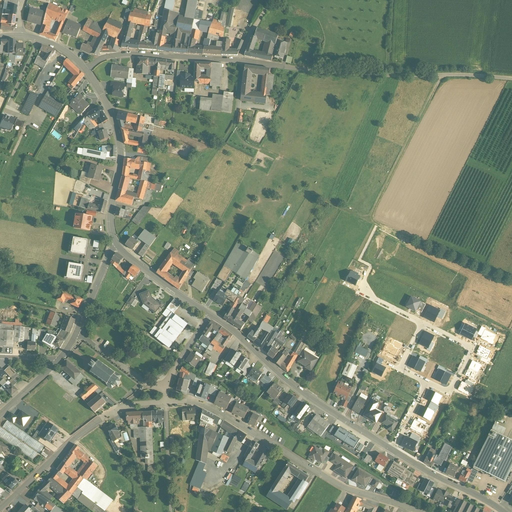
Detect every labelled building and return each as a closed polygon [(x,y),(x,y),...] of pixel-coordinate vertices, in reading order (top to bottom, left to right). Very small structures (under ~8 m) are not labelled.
[(165,0),(165,3),(164,11),(170,12),(172,0),(165,0)] [(188,0),(184,18),(194,20),(196,11),(197,0),(188,0)] [(61,23),(63,24),(68,12),(49,4),(47,9),(47,11),(45,17),(52,19),(61,23)] [(17,6),(10,5),(9,16),(15,16),(17,9),(17,6)] [(147,15),(148,12),(132,8),(130,13),(147,17),(147,15)] [(234,9),(229,8),(226,26),(230,27),(234,9)] [(43,12),(30,9),(27,21),(40,25),(42,16),(43,12)] [(160,32),(160,33),(165,33),(175,34),(175,32),(177,25),(179,17),(179,14),(170,12),(164,11),(163,14),(162,18),(161,29),(160,32)] [(202,12),(196,11),(194,20),(200,21),(202,12)] [(129,19),(128,22),(134,23),(142,25),(144,26),(145,26),(147,17),(130,13),(129,19)] [(147,15),(147,17),(145,26),(147,26),(155,28),(161,29),(162,18),(147,15)] [(15,16),(9,16),(8,20),(1,19),(0,23),(14,26),(15,16)] [(52,19),(45,17),(43,24),(43,25),(49,28),(52,19)] [(184,18),(179,17),(177,25),(175,32),(180,33),(186,34),(184,44),(189,45),(191,35),(192,31),(194,20),(184,18)] [(106,24),(111,26),(114,21),(109,18),(106,24)] [(87,20),(87,22),(103,30),(104,27),(97,23),(96,25),(87,20)] [(200,21),(194,20),(192,31),(200,32),(208,34),(212,25),(212,23),(200,21)] [(219,21),(214,20),(212,23),(212,25),(225,28),(225,23),(219,21)] [(81,26),(68,21),(63,33),(68,36),(69,34),(76,38),(81,26)] [(95,36),(99,38),(102,31),(103,30),(87,22),(83,30),(95,36)] [(134,23),(128,22),(127,25),(124,37),(128,39),(130,32),(132,31),(134,23)] [(123,26),(117,23),(114,28),(120,31),(123,26)] [(103,30),(102,31),(107,34),(113,37),(117,38),(120,31),(114,28),(111,26),(106,24),(104,27),(103,30)] [(49,28),(43,25),(40,35),(49,39),(51,35),(47,33),(49,28)] [(137,43),(136,43),(135,44),(135,49),(138,50),(139,49),(140,43),(143,32),(144,26),(142,25),(137,43)] [(225,28),(212,25),(208,34),(215,36),(223,38),(224,33),(225,29),(225,28)] [(143,32),(140,43),(139,49),(143,50),(143,44),(147,26),(145,26),(144,26),(143,32)] [(60,29),(59,29),(55,37),(51,35),(49,39),(55,41),(60,29)] [(278,35),(257,29),(254,37),(256,38),(266,41),(268,42),(268,39),(276,42),(276,41),(278,35)] [(99,38),(98,40),(103,42),(107,34),(102,31),(99,38)] [(200,32),(192,31),(191,35),(189,45),(188,49),(192,49),(192,47),(193,47),(195,40),(197,41),(200,32)] [(90,46),(82,44),(80,50),(90,55),(91,54),(98,40),(99,38),(95,36),(90,46)] [(152,45),(147,44),(143,44),(143,50),(156,50),(159,37),(154,36),(152,45)] [(117,38),(113,37),(110,48),(101,48),(100,49),(101,50),(100,53),(116,52),(119,41),(116,40),(117,38)] [(132,42),(128,42),(128,39),(124,37),(121,48),(135,49),(135,44),(132,42)] [(169,48),(162,47),(165,37),(159,37),(157,50),(168,52),(169,48)] [(252,37),(249,44),(244,56),(260,59),(261,55),(257,54),(257,53),(253,52),(252,51),(256,38),(254,37),(252,37)] [(228,40),(223,39),(223,43),(221,55),(233,55),(235,51),(228,51),(229,40),(228,40)] [(276,42),(268,39),(268,42),(266,41),(263,55),(261,55),(260,59),(271,61),(272,56),(275,45),(276,42)] [(15,40),(9,40),(4,40),(4,45),(9,45),(9,54),(15,55),(15,45),(15,40)] [(103,42),(98,40),(91,54),(98,56),(100,53),(101,50),(100,49),(101,48),(104,43),(103,42)] [(184,47),(178,47),(179,41),(174,40),(173,48),(172,53),(183,54),(184,47)] [(239,40),(235,49),(235,51),(233,55),(237,55),(243,42),(239,40)] [(287,44),(276,41),(276,42),(275,45),(272,56),(283,58),(287,44)] [(55,50),(46,47),(44,51),(47,52),(47,53),(48,54),(44,61),(47,63),(52,55),(55,50)] [(15,55),(9,54),(8,60),(7,62),(10,62),(15,62),(15,60),(15,56),(15,55)] [(44,61),(37,57),(34,64),(43,69),(44,67),(47,63),(44,61)] [(148,59),(139,59),(137,75),(146,75),(148,64),(148,59)] [(166,61),(156,60),(156,65),(155,71),(160,71),(160,67),(163,67),(163,66),(166,66),(166,61)] [(174,71),(175,62),(166,61),(166,66),(170,67),(169,70),(174,71)] [(204,63),(195,63),(194,77),(200,77),(200,76),(200,68),(204,68),(204,63)] [(217,64),(204,63),(204,68),(207,68),(207,76),(215,76),(217,64)] [(71,64),(68,68),(76,76),(69,84),(74,88),(84,76),(71,64)] [(129,68),(118,67),(118,66),(112,66),(112,72),(112,77),(127,79),(128,79),(129,73),(129,69),(129,68)] [(250,67),(245,67),(243,83),(250,83),(252,73),(261,74),(262,69),(252,68),(252,67),(250,66),(250,67)] [(270,70),(262,69),(261,74),(264,75),(262,95),(267,96),(271,96),(273,76),(269,75),(270,70)] [(182,75),(181,75),(181,80),(181,88),(194,89),(194,83),(194,77),(187,76),(187,75),(182,75)] [(199,83),(194,83),(194,89),(194,90),(220,92),(221,76),(215,76),(215,82),(214,87),(210,86),(210,84),(199,84),(199,83)] [(207,76),(200,76),(200,77),(194,77),(194,83),(199,83),(199,84),(210,84),(210,86),(214,87),(215,82),(215,76),(207,76)] [(249,94),(250,83),(243,83),(242,93),(249,94)] [(119,84),(119,87),(114,87),(113,96),(118,96),(119,98),(121,98),(122,97),(123,97),(124,85),(119,84)] [(37,97),(30,93),(21,112),(28,116),(37,97)] [(249,94),(242,93),(241,101),(265,104),(267,96),(262,95),(249,94)] [(232,114),(234,95),(224,94),(224,97),(214,96),(213,99),(201,98),(200,111),(232,114)] [(89,106),(82,100),(83,99),(79,95),(70,106),(80,115),(89,106)] [(63,106),(45,96),(39,108),(56,118),(63,106)] [(108,121),(100,108),(92,112),(95,118),(100,116),(104,123),(108,121)] [(128,114),(119,112),(117,119),(118,120),(122,120),(126,121),(128,114)] [(137,116),(128,114),(126,121),(136,123),(137,116)] [(91,120),(88,116),(85,120),(84,122),(88,128),(89,129),(94,129),(97,126),(92,120),(91,120)] [(144,118),(137,116),(136,123),(135,127),(142,128),(143,125),(144,118)] [(14,120),(4,117),(0,126),(0,127),(8,131),(10,130),(11,128),(10,126),(10,125),(12,125),(14,120)] [(82,117),(77,123),(81,127),(84,122),(85,120),(82,117)] [(24,123),(16,120),(14,125),(15,126),(22,129),(24,123)] [(122,120),(118,120),(120,128),(121,129),(134,132),(135,129),(124,126),(123,124),(122,120)] [(88,128),(84,122),(81,127),(79,130),(84,133),(88,128)] [(102,124),(97,126),(94,129),(95,133),(99,132),(103,131),(102,124)] [(134,132),(121,129),(122,135),(127,136),(127,135),(134,137),(140,137),(141,133),(134,132)] [(103,131),(99,132),(101,140),(101,141),(109,139),(106,130),(103,131)] [(140,137),(139,143),(138,147),(145,149),(146,143),(148,135),(141,133),(140,137)] [(127,136),(122,135),(124,144),(133,146),(133,142),(129,141),(127,140),(127,136)] [(116,147),(108,147),(108,152),(111,152),(111,158),(116,158),(116,147)] [(116,162),(116,158),(111,158),(111,152),(108,152),(102,152),(81,148),(79,155),(98,159),(100,153),(106,154),(105,160),(116,162)] [(136,160),(124,159),(123,167),(128,168),(135,168),(136,160)] [(149,164),(142,163),(141,169),(140,177),(139,181),(142,181),(144,182),(144,181),(148,182),(151,164),(149,164)] [(103,169),(91,165),(89,174),(87,178),(87,179),(91,180),(99,182),(103,169)] [(128,168),(123,167),(122,177),(129,179),(134,180),(139,181),(140,177),(135,176),(134,177),(129,176),(127,176),(128,168)] [(89,186),(91,180),(87,179),(87,178),(81,176),(80,181),(89,186)] [(144,181),(144,182),(142,181),(141,185),(138,195),(136,199),(142,200),(146,188),(149,189),(150,183),(148,182),(144,181)] [(128,184),(121,183),(118,193),(125,195),(126,192),(128,184)] [(164,186),(153,184),(151,189),(163,192),(164,186)] [(125,195),(118,193),(116,201),(132,206),(134,198),(131,197),(125,195)] [(83,199),(81,208),(88,210),(89,205),(90,201),(83,199)] [(108,202),(102,200),(101,207),(98,207),(92,206),(91,211),(103,214),(108,202)] [(143,207),(132,221),(137,226),(152,208),(143,207)] [(123,210),(118,209),(116,216),(123,218),(124,214),(125,211),(123,210)] [(92,218),(76,215),(74,228),(89,231),(90,226),(91,226),(92,225),(92,224),(92,223),(91,223),(92,218)] [(186,224),(181,234),(184,235),(186,231),(188,232),(191,227),(186,224)] [(156,239),(145,230),(139,238),(141,240),(146,244),(148,245),(150,247),(156,239)] [(85,256),(88,240),(75,238),(74,241),(72,241),(70,250),(72,250),(72,254),(85,256)] [(136,241),(132,239),(130,241),(126,246),(133,251),(138,243),(136,241)] [(217,278),(225,282),(232,271),(246,280),(259,255),(238,241),(217,278)] [(150,247),(146,244),(138,255),(142,258),(150,247)] [(174,248),(171,253),(191,267),(194,263),(189,260),(188,261),(178,255),(180,252),(174,248)] [(124,259),(116,253),(112,260),(119,265),(124,259)] [(191,267),(171,253),(166,259),(184,271),(189,274),(191,271),(192,268),(191,267)] [(166,259),(156,273),(170,283),(173,279),(165,273),(171,262),(166,259)] [(119,265),(112,260),(110,263),(116,269),(118,266),(119,265)] [(81,281),(84,266),(70,264),(70,267),(68,266),(66,276),(68,276),(68,279),(81,281)] [(140,271),(133,266),(125,277),(128,280),(131,275),(135,277),(140,271)] [(189,274),(184,271),(179,278),(178,278),(178,279),(175,277),(173,279),(170,283),(179,290),(187,276),(189,274)] [(207,278),(198,272),(194,279),(196,280),(192,286),(202,293),(206,286),(203,284),(207,278)] [(354,273),(353,274),(351,273),(346,281),(356,286),(360,277),(358,276),(358,275),(354,273)] [(246,282),(241,290),(244,292),(245,289),(247,289),(249,287),(250,285),(246,282)] [(237,296),(239,292),(233,288),(230,293),(228,296),(228,297),(227,299),(233,303),(237,296)] [(68,294),(61,291),(57,300),(64,303),(66,299),(68,294)] [(224,295),(219,292),(216,296),(216,297),(214,301),(222,306),(227,299),(228,297),(228,296),(230,293),(227,291),(225,294),(224,295)] [(159,304),(151,298),(149,292),(140,295),(142,301),(143,300),(144,303),(150,308),(149,309),(155,313),(159,307),(161,309),(164,305),(161,302),(159,304)] [(74,297),(68,294),(66,299),(72,302),(74,297)] [(77,298),(74,297),(72,302),(71,305),(78,308),(82,300),(78,299),(79,297),(77,296),(77,298)] [(237,304),(241,306),(241,305),(243,302),(244,300),(237,296),(233,303),(230,307),(234,309),(237,304)] [(406,308),(415,312),(416,310),(420,302),(411,298),(406,308)] [(174,299),(167,309),(173,314),(180,305),(177,303),(178,302),(174,299)] [(425,305),(420,302),(416,310),(422,312),(425,305)] [(245,308),(241,305),(241,306),(238,310),(242,313),(246,316),(249,318),(252,313),(248,310),(245,308)] [(439,311),(430,306),(424,318),(434,322),(436,317),(439,311)] [(230,307),(224,318),(230,323),(233,318),(230,316),(234,309),(230,307)] [(254,321),(261,310),(260,309),(256,307),(252,313),(249,318),(254,321)] [(173,314),(167,309),(163,313),(168,317),(153,336),(169,348),(170,347),(187,325),(183,322),(173,314)] [(440,309),(439,311),(436,317),(442,320),(446,312),(440,309)] [(233,318),(230,323),(237,328),(240,324),(241,324),(241,323),(237,320),(242,313),(238,310),(233,318)] [(60,315),(51,312),(46,325),(55,328),(60,315)] [(241,323),(241,324),(244,326),(249,318),(246,316),(241,323)] [(75,320),(67,317),(64,325),(63,324),(61,331),(69,334),(70,334),(75,320)] [(222,328),(211,321),(205,331),(209,333),(212,328),(219,333),(219,332),(222,328)] [(274,328),(267,324),(264,329),(268,331),(271,333),(272,331),(274,328)] [(321,326),(316,324),(310,334),(315,337),(321,326)] [(471,327),(465,325),(465,326),(462,331),(460,335),(466,338),(471,327)] [(24,343),(25,328),(14,326),(14,331),(13,342),(14,342),(24,343)] [(250,334),(248,337),(250,339),(254,342),(256,339),(257,338),(256,338),(258,336),(257,335),(261,329),(259,328),(258,327),(252,335),(250,334)] [(471,327),(466,338),(471,340),(473,336),(475,332),(476,330),(471,327)] [(233,336),(222,328),(219,332),(223,335),(226,337),(221,345),(225,348),(233,336)] [(14,331),(0,330),(0,346),(13,347),(14,342),(13,342),(14,331)] [(481,337),(480,339),(487,342),(487,343),(492,345),(494,342),(493,341),(496,335),(485,330),(481,337)] [(61,331),(57,337),(64,341),(69,334),(61,331)] [(268,331),(262,340),(265,342),(271,333),(268,331)] [(272,331),(264,345),(268,347),(270,348),(271,346),(278,334),(272,331)] [(219,333),(213,340),(217,343),(223,335),(219,332),(219,333)] [(428,348),(431,342),(434,336),(425,332),(419,344),(427,348),(428,348)] [(48,335),(47,334),(43,342),(51,347),(53,345),(57,337),(54,336),(48,335)] [(213,341),(208,338),(203,335),(199,340),(209,347),(210,345),(213,341)] [(64,341),(57,337),(53,345),(51,347),(53,349),(55,346),(60,349),(64,341)] [(261,342),(256,339),(254,342),(253,343),(261,349),(265,342),(262,340),(261,342)] [(284,344),(276,339),(274,342),(277,344),(282,347),(284,344)] [(217,343),(213,340),(213,341),(210,345),(214,347),(213,349),(216,351),(217,349),(221,352),(225,348),(221,345),(217,343)] [(394,340),(392,345),(399,348),(398,349),(399,350),(402,344),(394,340)] [(439,342),(435,350),(434,352),(442,357),(444,354),(446,349),(448,344),(440,340),(439,342)] [(274,342),(271,346),(272,347),(268,354),(267,355),(273,360),(279,352),(275,349),(275,347),(277,344),(274,342)] [(293,353),(298,356),(301,350),(304,344),(300,342),(293,353)] [(384,354),(393,359),(398,349),(399,348),(392,345),(389,343),(384,354)] [(477,352),(476,355),(481,358),(487,360),(488,358),(491,352),(480,346),(477,352)] [(366,357),(369,352),(358,347),(355,352),(366,357)] [(455,347),(453,350),(449,358),(448,360),(457,364),(463,351),(455,347)] [(289,350),(286,348),(282,354),(285,357),(285,358),(291,351),(289,350)] [(315,354),(306,349),(304,352),(313,357),(315,354)] [(237,352),(236,353),(232,350),(230,354),(226,360),(228,361),(235,365),(241,356),(240,356),(241,355),(237,352)] [(200,358),(192,353),(186,362),(194,367),(200,358)] [(280,353),(273,362),(283,369),(285,366),(281,363),(285,357),(282,354),(280,353)] [(312,358),(303,353),(297,362),(305,367),(305,368),(310,371),(317,360),(313,357),(312,358)] [(246,358),(244,359),(241,356),(235,365),(238,367),(237,368),(242,372),(243,372),(247,366),(246,366),(246,364),(248,361),(247,360),(247,359),(246,358)] [(295,360),(290,357),(285,366),(283,369),(287,373),(295,360)] [(408,366),(420,372),(425,363),(418,360),(413,357),(408,366)] [(381,367),(384,360),(379,358),(376,364),(377,364),(381,367)] [(468,368),(478,373),(482,365),(476,362),(472,360),(468,368)] [(81,373),(67,361),(61,368),(72,377),(75,380),(80,374),(81,373)] [(110,370),(107,368),(107,367),(107,366),(106,367),(103,365),(103,364),(102,365),(99,362),(99,361),(98,362),(97,361),(97,362),(98,362),(96,365),(93,363),(93,361),(92,362),(92,363),(90,366),(89,366),(89,367),(90,367),(93,369),(91,371),(90,370),(90,371),(91,372),(90,373),(91,373),(91,372),(95,375),(94,376),(95,376),(95,375),(99,378),(98,379),(99,379),(99,378),(103,381),(102,382),(103,381),(107,383),(106,384),(107,385),(109,381),(114,386),(113,387),(114,387),(114,386),(118,386),(118,387),(119,387),(118,386),(120,383),(121,383),(120,382),(119,380),(120,379),(120,378),(119,379),(113,376),(116,373),(115,372),(114,373),(111,371),(111,370),(111,369),(110,370)] [(215,365),(210,363),(207,370),(212,372),(215,365)] [(355,366),(348,363),(342,376),(349,379),(355,366)] [(385,369),(381,367),(377,364),(372,373),(381,377),(385,369)] [(16,373),(9,366),(3,372),(5,374),(6,373),(10,378),(11,378),(16,373)] [(247,366),(243,372),(242,372),(241,374),(245,376),(246,374),(250,369),(250,368),(247,366)] [(190,373),(182,367),(180,372),(184,375),(188,377),(190,373)] [(262,374),(254,368),(252,370),(249,376),(258,381),(262,374)] [(474,380),(478,373),(468,368),(465,375),(469,377),(474,380)] [(439,370),(434,379),(446,385),(451,376),(445,373),(439,370)] [(16,373),(11,378),(15,382),(20,378),(16,373)] [(188,377),(194,381),(195,378),(196,376),(190,373),(188,377)] [(75,380),(72,377),(68,381),(72,384),(73,383),(76,386),(84,377),(80,374),(75,380)] [(265,375),(261,381),(268,386),(272,380),(265,375)] [(194,381),(193,386),(196,386),(198,382),(200,383),(202,380),(195,378),(194,381)] [(180,379),(179,379),(177,391),(181,392),(180,393),(186,395),(189,382),(185,381),(180,379)] [(5,384),(2,380),(0,381),(0,384),(2,386),(5,390),(11,385),(8,381),(5,384)] [(473,387),(472,387),(464,383),(462,382),(458,390),(469,396),(473,387)] [(197,396),(206,400),(208,394),(211,387),(210,387),(202,383),(197,396)] [(336,389),(334,394),(344,399),(346,400),(347,397),(349,393),(351,389),(351,388),(350,389),(343,386),(344,385),(339,383),(336,389)] [(94,384),(80,396),(83,400),(98,388),(94,384)] [(277,387),(274,384),(267,393),(275,399),(276,398),(283,390),(278,386),(277,387)] [(16,391),(11,385),(5,390),(6,390),(11,396),(16,391)] [(208,394),(214,396),(217,391),(217,390),(213,389),(214,387),(211,386),(210,387),(211,387),(208,394)] [(425,399),(431,402),(438,405),(442,397),(429,391),(425,399)] [(220,393),(219,393),(217,398),(215,403),(221,406),(225,396),(220,393)] [(100,395),(95,399),(94,398),(92,399),(94,400),(88,405),(95,413),(106,402),(100,395)] [(297,400),(290,395),(281,407),(285,409),(288,405),(291,408),(297,400)] [(231,399),(225,396),(221,406),(227,409),(229,404),(232,399),(231,399)] [(281,401),(276,398),(275,399),(272,403),(277,407),(281,401)] [(359,398),(352,410),(359,413),(366,401),(359,398)] [(371,404),(369,407),(374,410),(377,404),(373,401),(372,401),(371,404)] [(237,403),(236,403),(235,407),(232,413),(238,416),(242,406),(237,403)] [(299,409),(294,416),(296,417),(299,420),(308,407),(306,405),(303,403),(299,409)] [(437,409),(429,405),(427,409),(434,412),(435,413),(437,409)] [(248,409),(242,406),(238,416),(244,419),(247,412),(249,409),(248,409)] [(430,421),(434,412),(427,409),(421,406),(417,415),(430,421)] [(374,410),(369,407),(364,416),(375,422),(380,414),(380,413),(374,410)] [(195,409),(187,409),(187,410),(187,421),(190,421),(194,420),(194,416),(195,416),(195,409)] [(221,419),(203,410),(200,427),(205,429),(206,427),(209,420),(213,423),(221,427),(224,422),(220,420),(221,419)] [(29,417),(20,411),(16,417),(14,421),(23,426),(29,417)] [(12,423),(14,421),(16,417),(10,412),(6,418),(12,423)] [(143,412),(127,414),(127,418),(128,418),(129,424),(133,424),(138,424),(138,420),(143,420),(143,412)] [(152,412),(143,412),(143,420),(147,420),(147,422),(152,422),(152,412)] [(161,412),(152,412),(152,422),(155,422),(155,423),(161,423),(161,422),(161,413),(161,412)] [(399,418),(388,412),(386,416),(397,422),(399,418)] [(259,417),(253,414),(249,424),(255,427),(257,421),(259,417)] [(330,425),(315,414),(305,427),(321,438),(330,425)] [(280,415),(277,418),(284,423),(286,420),(280,415)] [(397,422),(386,416),(383,422),(390,425),(388,429),(392,432),(397,422)] [(138,424),(133,424),(133,429),(137,430),(137,429),(141,429),(141,428),(143,428),(143,420),(138,420),(138,424)] [(414,420),(409,429),(421,435),(423,431),(425,432),(427,426),(425,425),(417,421),(414,420)] [(43,447),(7,421),(2,427),(39,453),(43,447)] [(146,428),(143,428),(144,459),(153,458),(152,422),(147,422),(146,422),(146,428)] [(231,426),(224,422),(221,427),(225,429),(228,431),(231,426)] [(40,434),(39,435),(41,437),(48,442),(53,434),(54,435),(57,430),(48,423),(40,434)] [(114,424),(107,429),(111,436),(115,434),(118,439),(119,438),(118,436),(120,435),(114,424)] [(246,436),(231,426),(228,431),(233,434),(231,436),(237,440),(242,443),(244,440),(246,436)] [(205,429),(200,427),(199,433),(200,433),(199,441),(208,442),(209,442),(212,432),(205,429)] [(338,430),(333,427),(329,432),(334,436),(338,430)] [(37,454),(0,428),(0,436),(33,460),(37,454)] [(144,459),(143,428),(141,428),(141,429),(137,429),(137,430),(133,429),(134,438),(141,438),(141,459),(144,459)] [(343,430),(339,428),(338,430),(334,436),(344,443),(350,434),(347,432),(347,431),(344,429),(343,430)] [(40,434),(37,431),(32,437),(38,441),(41,437),(39,435),(40,434)] [(511,441),(491,431),(473,467),(479,470),(485,473),(486,475),(487,474),(491,476),(491,477),(492,477),(504,483),(511,467),(511,441)] [(230,439),(212,432),(209,442),(208,442),(207,450),(221,456),(222,454),(226,456),(229,457),(237,440),(231,436),(230,439)] [(409,439),(417,443),(420,437),(412,433),(409,439)] [(350,434),(344,443),(354,449),(355,449),(358,443),(360,440),(356,438),(356,437),(353,435),(353,436),(350,434)] [(401,446),(413,452),(417,443),(409,439),(406,437),(401,446)] [(208,442),(199,441),(198,445),(196,459),(196,461),(199,462),(206,464),(207,450),(208,442)] [(260,446),(252,442),(244,457),(249,459),(250,457),(251,458),(255,450),(257,451),(260,446)] [(364,446),(358,443),(355,449),(360,452),(364,446)] [(69,466),(77,456),(85,463),(87,459),(88,459),(78,451),(80,448),(76,445),(68,456),(63,462),(69,466)] [(445,461),(451,448),(445,445),(439,457),(436,456),(433,462),(440,466),(443,460),(445,461)] [(268,451),(263,448),(260,453),(255,463),(260,466),(265,458),(268,452),(268,451)] [(322,452),(315,448),(309,457),(314,460),(315,459),(322,463),(322,462),(326,457),(328,453),(324,450),(322,452)] [(432,453),(429,459),(426,457),(423,463),(431,466),(436,455),(432,453)] [(389,459),(380,454),(375,461),(380,465),(384,467),(389,459)] [(341,459),(335,455),(331,462),(337,466),(341,459)] [(373,458),(367,455),(364,460),(370,464),(373,458)] [(255,463),(247,458),(243,465),(256,473),(260,466),(255,463)] [(80,469),(77,473),(78,474),(84,478),(88,479),(97,467),(87,459),(85,463),(80,469)] [(353,467),(341,459),(337,466),(334,471),(346,479),(353,467)] [(58,478),(59,477),(64,470),(74,479),(78,474),(77,473),(74,471),(67,466),(63,462),(55,473),(51,478),(56,481),(66,490),(69,487),(58,478)] [(199,462),(196,471),(202,474),(206,464),(199,462)] [(404,469),(394,463),(388,473),(395,477),(396,476),(399,478),(404,470),(404,469)] [(302,473),(288,464),(285,468),(291,473),(299,478),(302,473)] [(449,464),(444,473),(453,478),(458,469),(449,464)] [(473,467),(466,481),(467,481),(470,483),(472,484),(479,470),(473,467)] [(276,492),(291,473),(285,468),(272,489),(276,492)] [(370,477),(359,469),(351,481),(356,484),(357,482),(364,487),(370,477)] [(410,473),(404,470),(399,478),(398,480),(402,482),(403,481),(404,482),(412,487),(414,483),(415,483),(411,480),(413,475),(414,475),(410,473)] [(202,474),(196,471),(191,485),(201,489),(206,475),(202,474)] [(466,471),(463,476),(461,475),(460,476),(459,475),(458,477),(459,477),(458,480),(465,483),(470,473),(466,471)] [(6,473),(0,478),(3,482),(9,475),(6,472),(6,473)] [(309,477),(302,473),(299,478),(300,479),(305,482),(309,477)] [(66,490),(72,495),(84,478),(78,474),(74,479),(69,487),(66,490)] [(419,479),(413,475),(411,480),(415,483),(414,483),(415,484),(419,479)] [(241,480),(234,476),(230,484),(236,488),(241,480)] [(12,479),(11,478),(5,484),(11,489),(17,483),(12,479)] [(50,486),(52,487),(59,494),(63,489),(61,487),(56,483),(51,478),(47,482),(36,493),(49,501),(49,502),(51,503),(54,499),(51,497),(44,492),(50,486)] [(112,500),(84,478),(72,495),(93,511),(105,511),(104,511),(112,500)] [(300,479),(287,499),(292,502),(294,499),(305,482),(300,479)] [(431,488),(433,484),(426,480),(423,485),(420,491),(428,494),(431,488)] [(308,484),(305,482),(294,499),(297,501),(308,484)] [(71,495),(63,489),(59,494),(56,498),(63,504),(71,495)] [(287,499),(276,492),(272,489),(266,497),(287,510),(292,502),(287,499)] [(442,492),(438,490),(433,500),(440,503),(441,502),(441,501),(446,492),(443,491),(442,492)] [(446,492),(441,501),(441,502),(443,503),(443,504),(447,506),(450,501),(452,497),(448,495),(448,494),(446,492)] [(40,496),(36,493),(31,498),(35,501),(37,499),(40,496)] [(49,502),(40,496),(37,499),(46,506),(49,502)] [(368,503),(353,497),(347,511),(346,511),(354,511),(359,504),(367,507),(368,503)] [(455,504),(450,501),(447,506),(447,507),(452,509),(455,504)] [(479,511),(477,510),(476,510),(473,508),(473,509),(472,508),(470,507),(469,507),(469,506),(467,505),(466,505),(464,503),(463,504),(463,503),(461,502),(460,502),(457,501),(455,505),(457,506),(454,511),(479,511)] [(49,502),(46,506),(45,507),(52,511),(54,509),(56,506),(51,503),(49,502)] [(378,507),(368,503),(367,507),(366,508),(370,509),(375,511),(378,507)]
